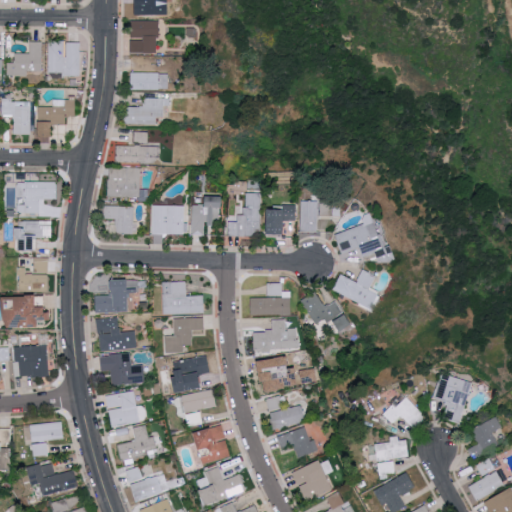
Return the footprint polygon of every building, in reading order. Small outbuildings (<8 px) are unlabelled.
[(143,0),(143,16),(158,16),(158,0),(143,0)] [(130,55),(155,55),(156,25),(130,25),(130,55)] [(43,70),(43,41),(31,41),(30,53),(15,52),(15,63),(8,63),(7,76),(28,76),(28,70),(43,70)] [(48,44),(48,75),(64,75),(64,79),(80,79),(80,46),(65,46),(65,44),(48,44)] [(150,71),(151,58),(130,58),(129,70),(150,71)] [(130,92),(168,92),(168,78),(130,77),(130,92)] [(31,100),(1,100),(1,114),(13,115),(13,134),(30,134),(31,100)] [(123,126),(156,125),(156,121),(163,120),(163,114),(170,114),(170,102),(143,102),(143,111),(122,111),(123,126)] [(74,103),(75,118),(65,118),(65,127),(51,127),(51,139),(38,139),(38,110),(65,111),(65,103),(74,103)] [(115,164),(151,165),(161,159),(160,150),(116,150),(115,164)] [(108,170),(140,171),(140,200),(108,199),(108,170)] [(56,185),(55,202),(38,202),(38,217),(15,217),(15,207),(23,207),(23,185),(56,185)] [(259,196),(259,240),(239,240),(239,218),(243,218),(242,210),(246,210),(246,195),(259,196)] [(221,200),(220,229),(207,228),(208,209),(204,209),(205,200),(221,200)] [(301,204),(300,235),(318,235),(319,204),(301,204)] [(103,208),(103,220),(115,220),(114,227),(109,227),(108,235),(136,236),(136,224),(132,223),(132,210),(103,208)] [(152,208),(185,209),(184,239),(152,238),(152,208)] [(265,242),(266,212),(281,213),(281,209),(295,209),(295,225),(283,224),(282,242),(265,242)] [(328,216),(319,216),(318,230),(327,230),(328,216)] [(334,237),(373,222),(378,239),(381,238),(385,250),(389,249),(394,261),(379,266),(375,254),(362,259),(358,249),(340,256),(334,237)] [(23,224),(52,224),(52,241),(36,242),(36,254),(15,253),(16,225),(23,224)] [(47,263),(47,294),(18,295),(18,271),(33,270),(33,263),(47,263)] [(340,275),(357,284),(363,271),(376,278),(368,290),(379,296),(370,312),(332,290),(340,275)] [(111,284),(138,284),(138,295),(125,295),(127,315),(96,316),(96,299),(114,299),(111,284)] [(266,284),(282,284),(282,299),(290,299),(290,316),(251,318),(251,299),(267,299),(266,284)] [(162,285),(186,285),(186,299),(203,299),(204,316),(163,317),(162,285)] [(299,303),(313,328),(325,320),(335,338),(351,326),(335,301),(324,308),(315,293),(299,303)] [(3,300),(3,307),(4,315),(6,323),(8,328),(12,331),(40,330),(39,320),(46,320),(46,310),(37,310),(37,300),(3,300)] [(271,322),(284,320),(285,332),(297,330),(297,351),(253,354),(252,334),(271,333),(271,322)] [(173,322),(203,321),(203,333),(191,334),(191,349),(182,349),(183,355),(165,356),(164,339),(174,339),(173,322)] [(98,340),(134,334),(136,352),(101,356),(98,340)] [(10,347),(0,347),(0,380),(0,381),(0,380),(0,360),(10,360),(10,347)] [(45,348),(48,379),(31,381),(31,378),(19,379),(16,352),(45,348)] [(128,356),(130,371),(142,369),(144,378),(124,380),(125,386),(112,388),(110,374),(101,376),(100,360),(128,356)] [(257,363),(287,358),(291,386),(273,389),(270,371),(259,372),(257,363)] [(173,367),(205,359),(210,375),(200,379),(202,390),(179,394),(173,367)] [(472,381),(441,373),(434,398),(448,402),(445,414),(454,416),(452,421),(460,423),(472,381)] [(180,399),(213,393),(217,411),(185,417),(180,399)] [(119,397),(133,395),(138,425),(112,432),(108,414),(122,411),(119,397)] [(270,412),(284,407),(280,395),(266,399),(270,412)] [(300,407),(304,423),(271,432),(267,415),(300,407)] [(502,428),(496,417),(471,429),(479,443),(468,449),(472,459),(499,445),(493,432),(502,428)] [(32,441),(64,440),(63,422),(31,423),(32,441)] [(304,427),(309,442),(313,440),(318,451),(298,459),(293,446),(280,451),(275,438),(304,427)] [(0,470),(12,470),(12,446),(11,446),(11,428),(0,428),(0,470)] [(132,432),(145,429),(147,442),(154,441),(157,453),(121,464),(118,449),(135,444),(132,432)] [(193,436),(220,429),(231,460),(201,470),(199,461),(212,457),(209,451),(198,454),(193,436)] [(374,444),(377,461),(409,456),(406,439),(398,441),(397,435),(388,437),(389,441),(374,444)] [(32,443),(32,455),(49,455),(48,442),(32,443)] [(495,469),(489,458),(476,465),(482,476),(495,469)] [(376,463),(379,476),(395,473),(393,460),(376,463)] [(44,495),(79,487),(75,470),(56,474),(53,462),(29,468),(33,484),(41,482),(44,495)] [(318,462),(331,490),(306,501),(293,473),(318,462)] [(125,471),(129,483),(153,475),(149,463),(125,471)] [(124,475),(139,470),(144,484),(163,478),(168,493),(134,504),(124,475)] [(205,475),(218,470),(225,485),(240,479),(247,493),(207,509),(200,493),(210,489),(205,475)] [(505,484),(495,470),(469,488),(478,502),(505,484)] [(380,504),(386,501),(390,511),(404,506),(399,495),(415,487),(409,472),(372,489),(380,504)] [(511,511),(511,490),(485,500),(489,511),(511,511)] [(342,511),(339,505),(344,502),(338,491),(327,498),(333,509),(327,511),(342,511)] [(86,511),(85,506),(70,511),(65,497),(51,502),(54,511),(86,511)] [(143,511),(166,502),(170,511),(143,511)] [(258,511),(255,504),(238,511),(233,502),(217,509),(218,511),(258,511)]
